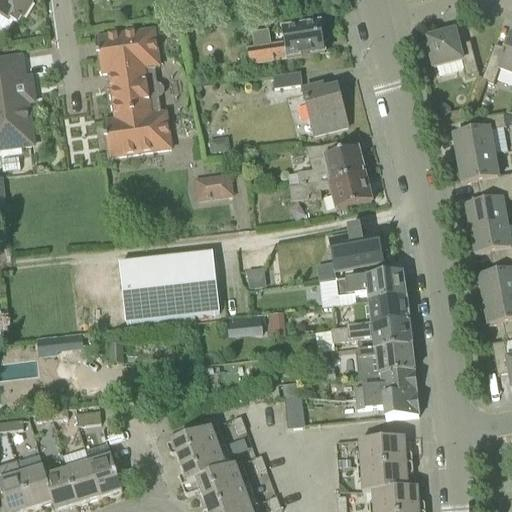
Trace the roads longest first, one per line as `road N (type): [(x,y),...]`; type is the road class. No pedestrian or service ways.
road 1 (track): [(424,212),(216,249),(1,267)]
road 2 (residential): [(455,431),(424,212),(375,25)]
